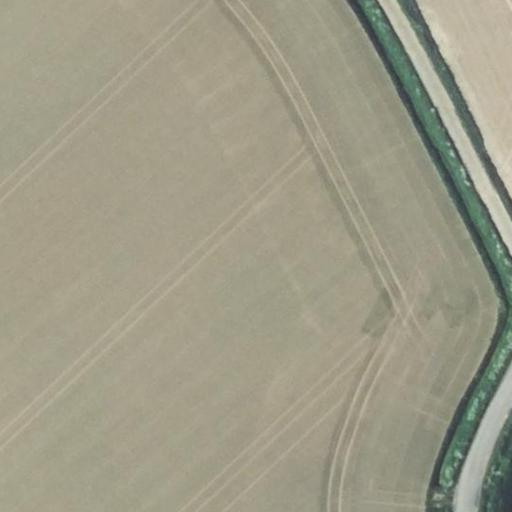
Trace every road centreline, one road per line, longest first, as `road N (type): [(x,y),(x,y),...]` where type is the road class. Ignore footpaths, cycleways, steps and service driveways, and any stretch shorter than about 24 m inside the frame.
road 1 (unclassified): [(511,239),(385,0)]
road 2 (unclassified): [(468,511),(479,456),(511,385)]
